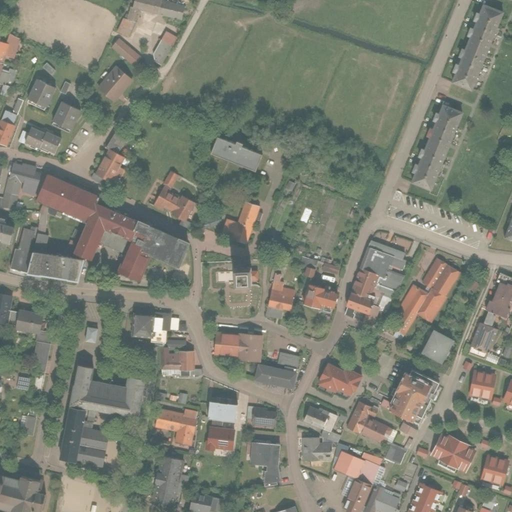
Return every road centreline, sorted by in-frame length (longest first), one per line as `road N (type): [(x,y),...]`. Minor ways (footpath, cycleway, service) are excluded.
road 1 (residential): [(0,152),(77,176),(194,238),(196,290),(185,310)]
road 2 (residential): [(462,0),(375,217)]
road 3 (residential): [(185,310),(156,298),(0,277)]
road 4 (residential): [(192,317),(217,375),(295,404)]
road 5 (residential): [(375,217),(511,260)]
road 6 (residential): [(322,349),(259,324),(192,317)]
